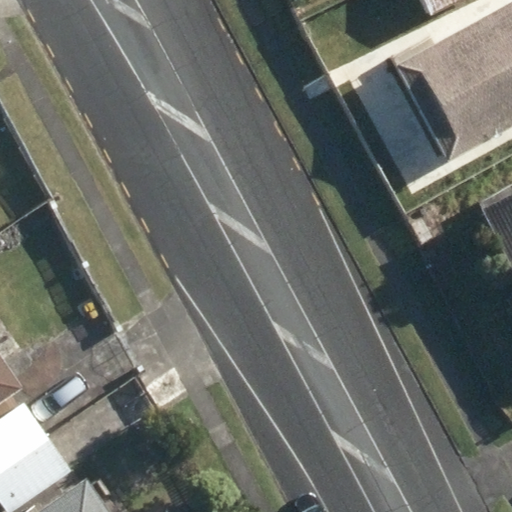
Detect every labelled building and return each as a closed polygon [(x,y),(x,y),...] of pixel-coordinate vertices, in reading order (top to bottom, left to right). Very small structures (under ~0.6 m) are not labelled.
[(423,0),(433,19),(471,0),(423,0)] [(511,9),(395,75),(448,172),(511,136),(511,9)] [(511,202),(482,218),(511,277),(511,202)] [(0,468),(45,437),(15,392),(23,387),(0,353),(0,468)] [(45,437),(0,468),(0,500),(8,511),(11,511),(79,464),(58,433),(47,440),(45,437)] [(37,511),(110,511),(87,478),(37,511)]
